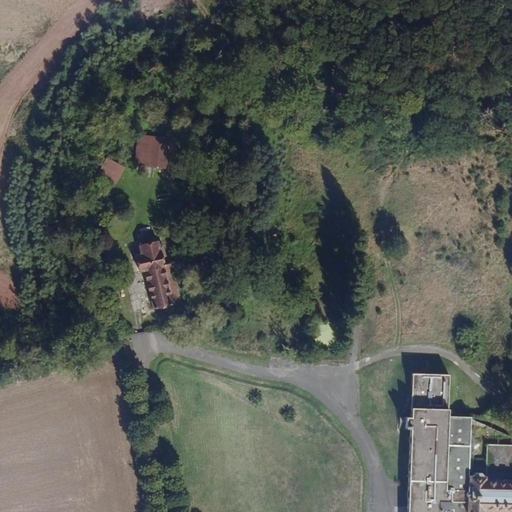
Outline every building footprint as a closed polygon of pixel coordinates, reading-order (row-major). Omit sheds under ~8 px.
[(169,173),(170,136),(141,135),(140,157),(150,158),(149,172),(169,173)] [(118,184),(126,165),(105,157),(98,176),(118,184)] [(170,241),(151,245),(153,256),(147,257),(150,272),(156,271),(164,308),(184,303),(174,256),(179,255),(177,244),(171,245),(170,241)] [(438,362),(400,361),(400,404),(394,404),(394,415),(400,415),(400,426),(400,459),(400,511),(444,511),(445,499),(440,499),(441,491),(459,491),(460,504),(463,504),(463,505),(464,505),(465,506),(466,506),(467,506),(468,506),(469,505),(469,504),(470,504),(470,503),(473,503),(472,497),(502,497),(502,503),(505,503),(505,504),(505,505),(506,506),(507,506),(508,506),(508,507),(509,506),(510,506),(511,505),(511,504),(511,503),(511,460),(508,458),(504,458),(500,461),(500,463),(497,463),(497,433),(477,433),(477,463),(475,463),(475,461),(471,459),(466,458),(462,461),(462,463),(459,463),(459,433),(437,433),(437,404),(437,403),(438,394),(438,362)] [(437,403),(437,404),(482,404),(482,395),(438,394),(437,403)]
